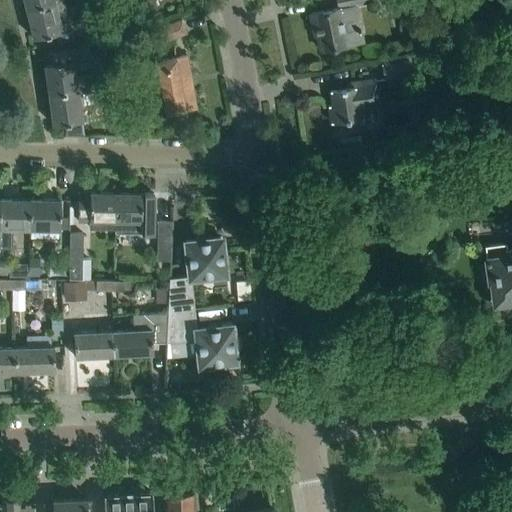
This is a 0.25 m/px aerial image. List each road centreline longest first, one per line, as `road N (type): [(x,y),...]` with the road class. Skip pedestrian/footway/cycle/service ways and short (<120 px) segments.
road 1 (residential): [(295,428),(0,436)]
road 2 (residential): [(295,428),(256,154)]
road 3 (residential): [(256,154),(0,152)]
road 4 (residential): [(511,397),(295,428)]
road 5 (residential): [(256,154),(227,0)]
